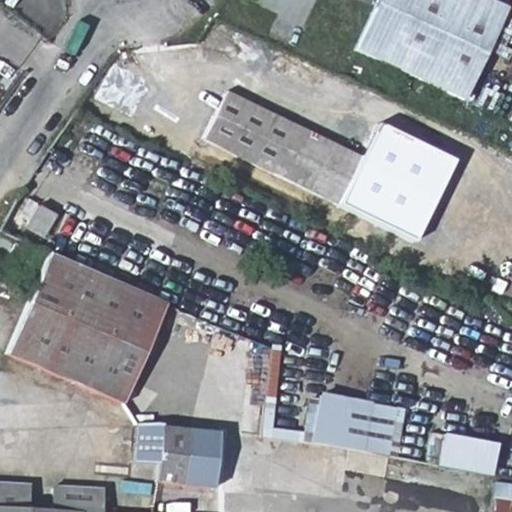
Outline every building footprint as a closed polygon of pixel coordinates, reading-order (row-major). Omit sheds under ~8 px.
[(488,0),(374,0),(351,49),(460,98),(503,6),(488,0)] [(200,138),(224,150),(247,102),(223,91),(200,138)] [(247,102),(224,150),(335,205),(359,157),(247,102)] [(375,123),(359,157),(335,205),(419,245),(461,161),(375,123)] [(34,205),(23,226),(42,236),(52,215),(34,205)] [(18,249),(14,258),(22,262),(26,252),(18,249)] [(163,305),(46,254),(3,354),(121,404),(163,305)] [(393,454),(402,405),(319,390),(310,439),(393,454)] [(145,425),(132,424),(130,460),(156,463),(154,482),(208,489),(214,431),(182,428),(145,425)] [(443,430),(435,462),(491,474),(498,442),(443,430)] [(511,511),(511,485),(492,483),(488,511),(511,511)] [(0,484),(0,508),(65,511),(98,511),(100,490),(0,484)]
